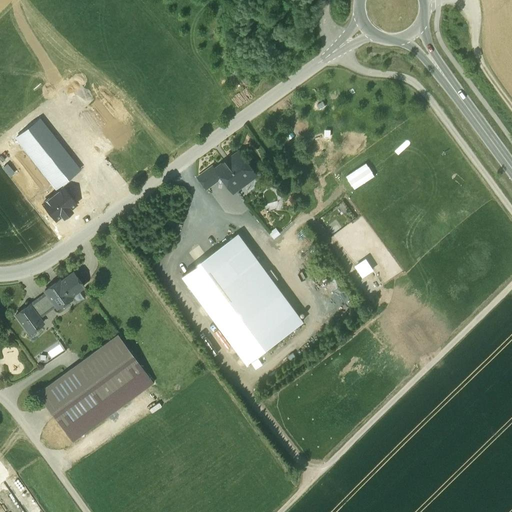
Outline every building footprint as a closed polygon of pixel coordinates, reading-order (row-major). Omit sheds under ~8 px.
[(212,167),(199,177),(207,189),(219,180),(221,182),(225,183),(227,182),(232,190),(236,190),(240,188),(240,184),(239,182),(246,178),(247,180),(256,174),(239,152),(214,170),(212,167)] [(267,204),(269,210),(278,207),(277,201),(267,204)] [(340,230),(337,225),(327,232),(331,237),(340,230)] [(246,363),(303,322),(238,234),(182,276),(246,363)] [(189,252),(195,260),(205,253),(200,245),(189,252)] [(355,266),(363,278),(374,270),(366,258),(355,266)] [(46,293),(55,305),(57,308),(60,306),(64,308),(69,304),(69,299),(72,297),(70,296),(83,287),(73,273),(60,282),(59,280),(44,290),(46,293)] [(29,305),(39,318),(55,305),(46,293),(29,305)] [(43,323),(39,318),(29,305),(29,304),(15,315),(29,333),(35,328),(35,329),(36,328),(43,323)] [(73,441),(152,383),(117,336),(38,394),(73,441)] [(36,361),(45,361),(45,352),(36,352),(36,361)] [(158,408),(173,397),(169,392),(155,404),(158,408)]
